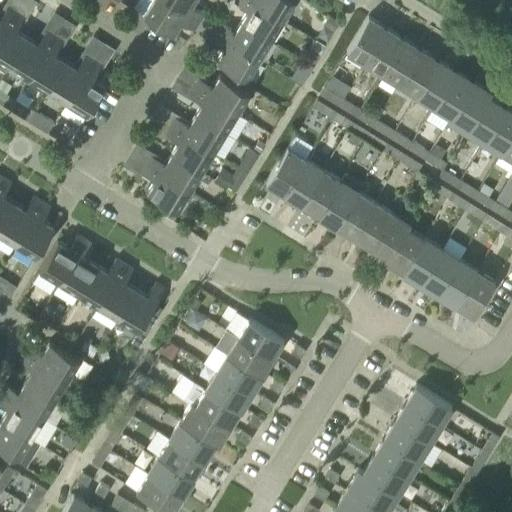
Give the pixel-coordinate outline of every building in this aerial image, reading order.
[(198,21),(165,0),(151,0),(143,14),(173,33),(181,21),(193,29),(198,21)] [(193,0),(165,0),(198,21),(203,12),(191,4),(193,0)] [(240,20),(271,38),(281,22),(284,23),(285,21),(251,0),(234,0),(247,8),(240,20)] [(251,0),(285,21),(287,18),(284,16),(294,0),(251,0)] [(0,34),(15,10),(7,5),(0,16),(0,34)] [(8,65),(27,35),(15,28),(23,15),(15,10),(0,34),(0,69),(4,72),(8,65)] [(328,14),(321,25),(332,31),(339,21),(328,14)] [(364,61),(386,26),(368,15),(346,50),(364,61)] [(220,23),(215,31),(262,60),(263,57),(260,55),(271,38),(240,20),(233,31),(220,23)] [(381,72),(403,37),(386,26),(364,61),(381,72)] [(28,78),(54,34),(46,29),(38,42),(27,35),(8,65),(28,78)] [(260,62),(262,60),(215,31),(210,39),(223,47),(216,59),(246,78),(257,60),(260,62)] [(47,89),(66,59),(54,52),(62,39),(54,34),(28,78),(47,89)] [(421,47),(403,37),(381,72),(399,83),(421,47)] [(416,94),(438,58),(421,47),(399,83),(416,94)] [(66,101),(93,58),(85,53),(77,66),(66,59),(47,89),(66,101)] [(93,58),(66,101),(86,114),(105,83),(93,76),(101,63),(93,58)] [(286,75),(300,84),(312,64),(302,58),(294,71),(290,68),(286,75)] [(434,104),(456,69),(438,58),(416,94),(434,104)] [(456,69),(434,104),(450,114),(447,119),(449,120),(473,80),(456,69)] [(199,77),(194,85),(240,114),(241,111),(238,109),(249,91),(219,73),(212,85),(199,77)] [(473,80),(449,120),(466,131),(488,95),(491,91),(473,80)] [(202,101),(195,112),(225,131),(235,114),(238,116),(240,114),(194,85),(189,93),(202,101)] [(320,93),(338,104),(342,97),(324,87),(320,93)] [(0,103),(9,109),(16,98),(7,92),(0,88),(0,103)] [(483,141),(505,105),(488,95),(466,131),(483,141)] [(342,97),(338,104),(355,115),(359,108),(342,97)] [(34,109),(16,98),(9,109),(27,120),(34,109)] [(313,105),(323,111),(330,116),(334,109),(317,98),(313,105)] [(511,109),(505,105),(483,141),(500,151),(511,132),(511,109)] [(376,119),(359,108),(355,115),(372,126),(376,119)] [(54,121),(34,109),(27,120),(47,132),(54,121)] [(330,116),(348,127),(352,120),(334,109),(330,116)] [(170,124),(213,150),(225,131),(195,112),(188,124),(175,116),(170,124)] [(390,137),(394,130),(376,119),(372,126),(390,137)] [(369,131),(352,120),(348,127),(365,138),(369,131)] [(213,150),(170,124),(165,132),(178,140),(171,151),(201,170),(213,150)] [(411,141),(394,130),(390,137),(407,147),(411,141)] [(382,149),(387,142),(369,131),(365,138),(382,148),(382,149)] [(511,132),(500,151),(511,158),(511,132)] [(429,152),(411,141),(407,147),(425,158),(429,152)] [(382,149),(400,159),(404,153),(387,142),(382,149)] [(248,145),(240,157),(236,165),(246,171),(251,163),(258,152),(248,145)] [(305,157),(287,146),(265,181),(283,192),(305,157)] [(201,170),(171,151),(164,162),(151,154),(146,163),(189,189),(201,170)] [(446,162),(429,152),(425,158),(441,169),(442,169),(443,167),(446,162)] [(421,163),(404,153),(400,159),(417,170),(418,169),(421,163)] [(305,157),(283,192),(301,203),(322,168),(305,157)] [(189,189),(146,163),(141,171),(154,179),(146,191),(158,198),(152,207),(173,219),(178,210),(177,209),(189,189)] [(246,171),(236,165),(225,184),(235,190),(246,171)] [(438,174),(439,175),(456,185),(460,178),(443,167),(442,169),(441,169),(438,174)] [(322,168),(301,203),(318,214),(340,178),(322,168)] [(414,175),(431,186),(435,180),(418,169),(417,170),(414,175)] [(3,176),(0,179),(0,223),(14,200),(3,194),(11,181),(3,176)] [(340,178),(318,214),(335,224),(357,189),(340,178)] [(477,189),(460,178),(456,185),(473,196),(477,189)] [(431,186),(449,197),(452,190),(435,180),(431,186)] [(511,191),(503,185),(495,198),(507,205),(511,197),(511,191)] [(335,224),(353,235),(375,200),(357,189),(335,224)] [(479,189),(477,189),(473,196),(490,207),(494,200),(487,196),(479,189)] [(469,201),(452,190),(449,197),(465,208),(469,201)] [(10,244),(13,246),(41,199),(33,194),(25,207),(14,200),(0,223),(0,233),(12,241),(10,244)] [(42,217),(50,204),(41,199),(13,246),(16,248),(18,244),(35,255),(54,225),(42,217)] [(353,235),(369,245),(392,210),(375,200),(353,235)] [(490,207),(507,218),(511,211),(494,200),(490,207)] [(487,212),(469,201),(465,208),(483,219),(487,212)] [(385,261),(408,226),(410,222),(392,210),(369,245),(367,250),(385,261)] [(483,219),(500,229),(504,223),(487,212),(483,219)] [(511,236),(511,227),(504,223),(500,229),(511,236)] [(408,226),(385,261),(402,272),(425,237),(408,226)] [(85,238),(77,233),(69,246),(57,238),(39,269),(56,279),(54,282),(57,284),(85,238)] [(425,237),(402,272),(419,282),(442,247),(425,237)] [(85,238),(57,284),(60,286),(62,283),(78,293),(97,263),(85,256),(94,243),(85,238)] [(442,247),(419,282),(437,293),(459,258),(442,247)] [(97,263),(78,293),(95,303),(93,306),(96,308),(124,261),(116,256),(108,269),(97,263)] [(459,258),(437,293),(454,304),(476,268),(459,258)] [(101,307),(117,317),(136,286),(124,279),(132,266),(124,261),(96,308),(99,310),(101,307)] [(476,268),(454,304),(472,315),(494,279),(476,268)] [(164,286),(155,280),(147,293),(136,286),(117,317),(133,327),(131,331),(144,338),(162,308),(154,303),(164,286)] [(198,329),(205,316),(193,309),(185,322),(198,329)] [(248,316),(237,334),(272,356),(274,353),(283,338),(248,316)] [(237,334),(226,352),(261,374),(272,356),(237,334)] [(29,343),(23,351),(70,380),(72,377),(69,375),(79,358),(49,339),(41,351),(29,343)] [(85,339),(80,348),(91,356),(97,347),(85,339)] [(305,348),(296,342),(290,351),(300,357),(305,348)] [(24,379),(55,397),(65,381),(69,383),(70,380),(23,351),(18,360),(31,368),(24,379)] [(226,352),(215,370),(251,391),(261,374),(226,352)] [(285,359),(274,353),(272,356),(283,363),(280,369),(289,374),(295,365),(285,359)] [(129,381),(138,386),(145,391),(152,379),(137,369),(129,381)] [(240,409),(251,391),(215,370),(205,387),(240,409)] [(269,386),(278,392),(284,383),(275,377),(269,386)] [(45,414),(55,397),(24,379),(18,390),(5,382),(0,389),(0,390),(46,419),(48,416),(45,414)] [(190,401),(190,402),(229,426),(240,409),(205,387),(193,380),(183,396),(190,401)] [(416,382),(405,400),(440,422),(451,404),(416,382)] [(1,418),(31,436),(41,420),(45,422),(46,419),(0,390),(0,401),(7,406),(1,418)] [(135,391),(124,409),(131,413),(142,396),(135,391)] [(267,409),(273,400),(264,394),(258,403),(267,409)] [(405,400),(394,417),(430,439),(440,422),(405,400)] [(219,443),(229,426),(190,402),(179,419),(219,443)] [(120,430),(131,413),(124,409),(113,426),(120,430)] [(257,427),(262,417),(253,412),(247,421),(257,427)] [(419,457),(430,439),(394,417),(383,435),(419,457)] [(0,418),(0,444),(19,456),(31,436),(1,418),(0,418)] [(218,444),(219,443),(179,419),(168,436),(204,458),(214,441),(218,444)] [(113,426),(103,443),(110,448),(120,430),(113,426)] [(246,444),(252,435),(242,429),(237,438),(246,444)] [(489,452),(499,435),(492,431),(482,447),(489,452)] [(383,435),(373,452),(408,474),(419,457),(383,435)] [(193,475),(204,458),(168,436),(158,453),(193,475)] [(92,461),(98,465),(110,448),(103,443),(92,461)] [(464,460),(471,465),(478,469),(489,452),(482,447),(479,452),(472,447),(464,460)] [(358,467),(397,492),(408,474),(373,452),(362,469),(358,467)] [(158,453),(147,471),(182,493),(193,475),(158,453)] [(0,486),(2,488),(14,468),(0,458),(0,486)] [(460,482),(467,486),(478,469),(471,465),(460,482)] [(330,467),(324,476),(334,482),(339,472),(330,467)] [(358,467),(347,485),(382,507),(386,510),(397,492),(358,467)] [(82,470),(77,479),(85,485),(91,476),(82,470)] [(147,471),(136,489),(171,511),(182,493),(147,471)] [(109,487),(100,481),(94,490),(103,496),(109,487)] [(47,488),(37,482),(24,502),(34,508),(47,488)] [(460,482),(449,500),(456,504),(467,486),(460,482)] [(329,490),(320,484),(314,493),(323,499),(329,490)] [(352,511),(378,511),(382,507),(347,485),(336,502),(352,511)] [(73,492),(60,511),(85,511),(91,503),(73,492)] [(451,511),(456,504),(449,500),(441,511),(451,511)] [(315,511),(318,507),(309,501),(303,511),(305,511),(315,511)] [(135,502),(129,511),(141,511),(144,508),(135,502)] [(352,511),(336,502),(330,511),(352,511)] [(85,511),(105,511),(91,503),(85,511)]
